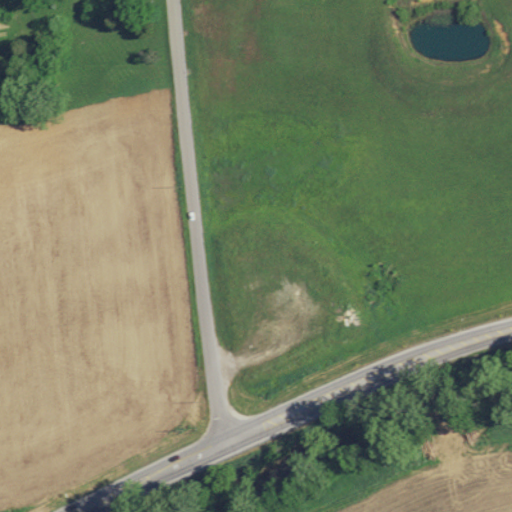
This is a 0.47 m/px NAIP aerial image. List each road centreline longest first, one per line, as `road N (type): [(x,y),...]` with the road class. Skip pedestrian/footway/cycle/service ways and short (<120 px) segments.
road 1 (primary): [(511,330),(343,394),(82,511)]
road 2 (residential): [(224,448),(172,0)]
